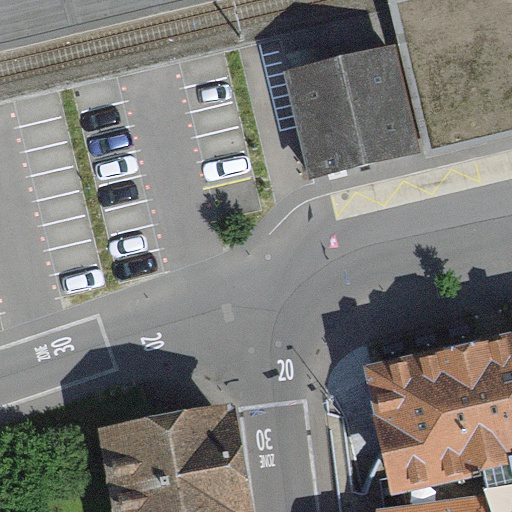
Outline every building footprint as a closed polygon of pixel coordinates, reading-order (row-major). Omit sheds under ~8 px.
[(0,0),(0,50),(213,0),(0,0)] [(511,0),(388,0),(428,161),(511,141),(511,0)] [(386,48),(285,73),(311,179),(412,154),(386,48)] [(511,340),(368,377),(394,481),(511,451),(511,340)] [(247,511),(227,411),(121,432),(137,511),(247,511)] [(511,511),(511,503),(434,511),(511,511)]
